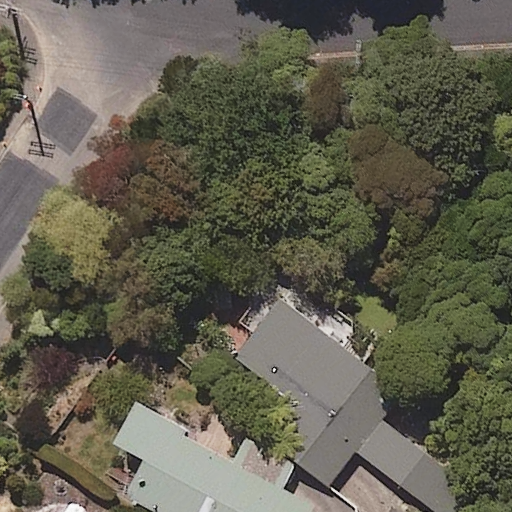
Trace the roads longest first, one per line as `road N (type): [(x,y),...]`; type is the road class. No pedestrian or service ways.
road 1 (residential): [(218,0),(412,8),(511,2)]
road 2 (residential): [(0,240),(84,111),(126,0)]
